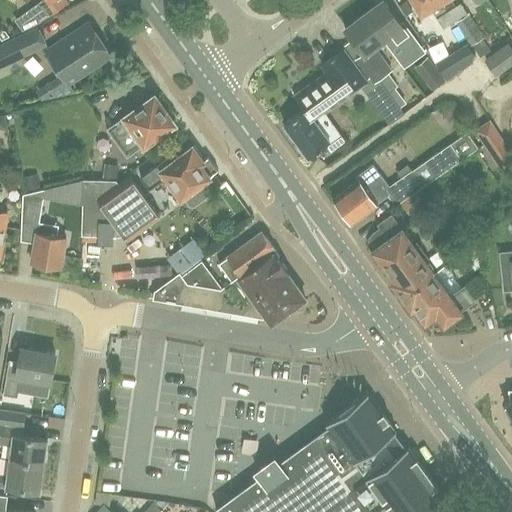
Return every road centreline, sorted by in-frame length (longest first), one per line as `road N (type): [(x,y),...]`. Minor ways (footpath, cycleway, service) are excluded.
road 1 (residential): [(374,315),(333,344),(300,345),(118,312),(87,319)]
road 2 (primary): [(374,315),(205,80)]
road 3 (residential): [(70,511),(87,319)]
road 4 (primary): [(511,497),(426,388)]
